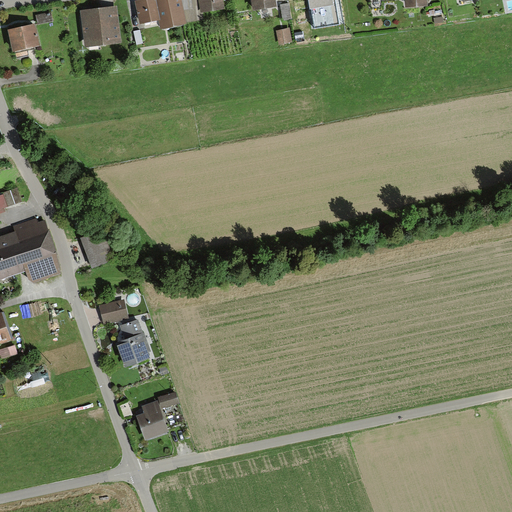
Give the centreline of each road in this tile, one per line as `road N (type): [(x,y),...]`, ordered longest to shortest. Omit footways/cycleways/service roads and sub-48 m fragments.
road 1 (residential): [(135,471),(51,221),(0,102)]
road 2 (unclassified): [(511,393),(135,471)]
road 3 (residential): [(0,502),(135,471)]
